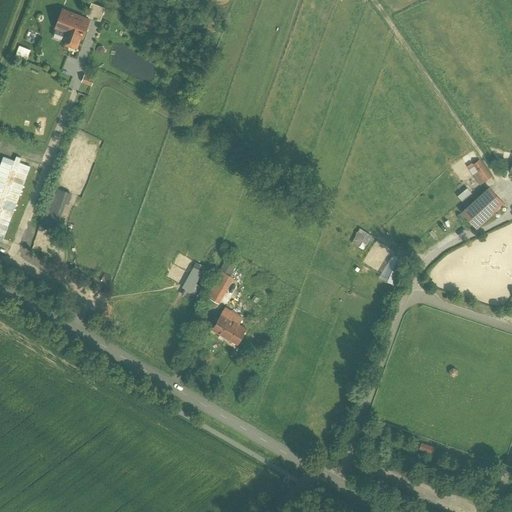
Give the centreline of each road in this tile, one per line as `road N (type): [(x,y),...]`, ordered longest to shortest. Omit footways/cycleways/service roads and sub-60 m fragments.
road 1 (secondary): [(384,511),(0,286)]
road 2 (track): [(496,178),(371,0)]
